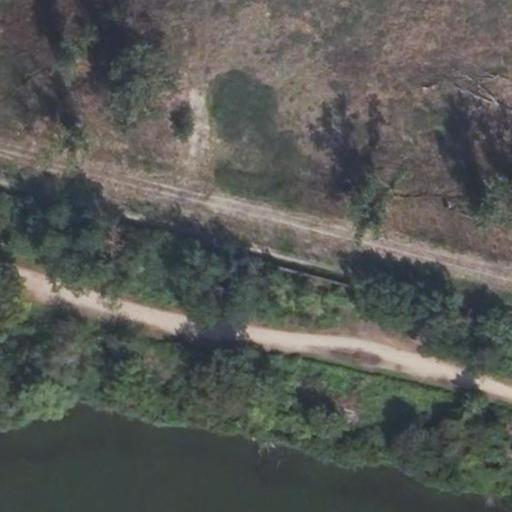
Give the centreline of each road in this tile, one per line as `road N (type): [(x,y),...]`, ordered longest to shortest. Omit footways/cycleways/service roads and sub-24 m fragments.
road 1 (track): [(0,264),(199,328),(335,350),(511,398)]
road 2 (track): [(196,182),(187,0)]
